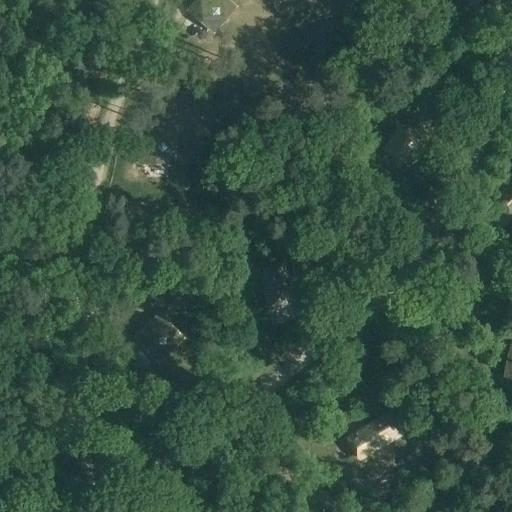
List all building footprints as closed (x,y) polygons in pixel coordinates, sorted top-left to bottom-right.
[(226,0),(197,0),(188,12),(213,33),(235,7),(226,0)] [(421,141),(397,125),(382,150),(406,165),(421,141)] [(142,129),(139,163),(173,165),(174,132),(142,129)] [(511,219),(511,182),(492,200),(511,220),(511,219)] [(295,305),(285,262),(257,268),(267,311),(295,305)] [(181,339),(158,315),(134,338),(157,362),(181,339)] [(511,343),(510,343),(503,379),(511,381),(511,343)] [(404,435),(391,412),(367,426),(380,449),(404,435)]
